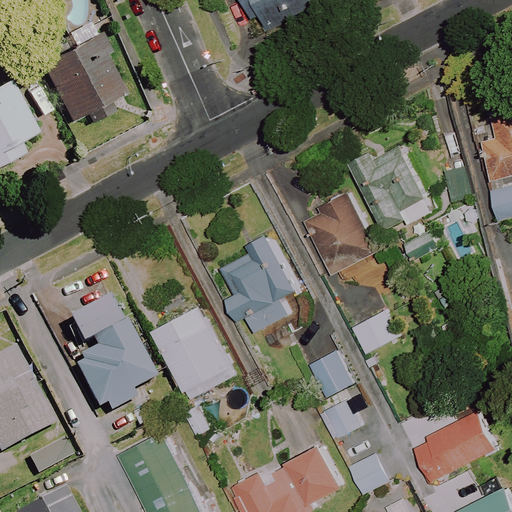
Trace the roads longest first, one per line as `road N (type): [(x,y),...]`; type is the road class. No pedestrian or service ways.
road 1 (tertiary): [(481,0),(217,138)]
road 2 (tertiary): [(217,138),(0,254)]
road 3 (residential): [(157,0),(217,138)]
